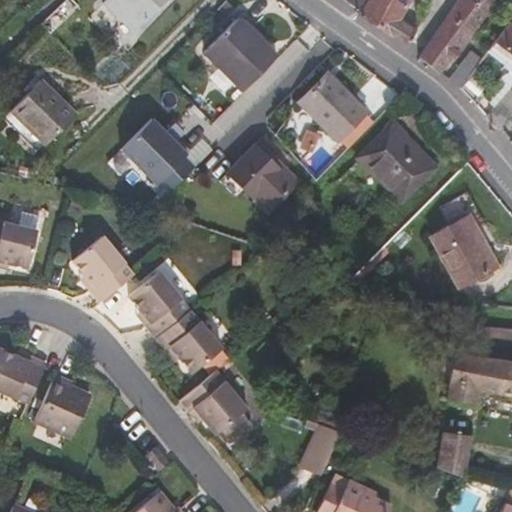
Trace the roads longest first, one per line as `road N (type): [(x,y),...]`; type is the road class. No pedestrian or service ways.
road 1 (residential): [(0,307),(41,312),(91,340),(230,511)]
road 2 (residential): [(310,0),(447,103),(511,179)]
